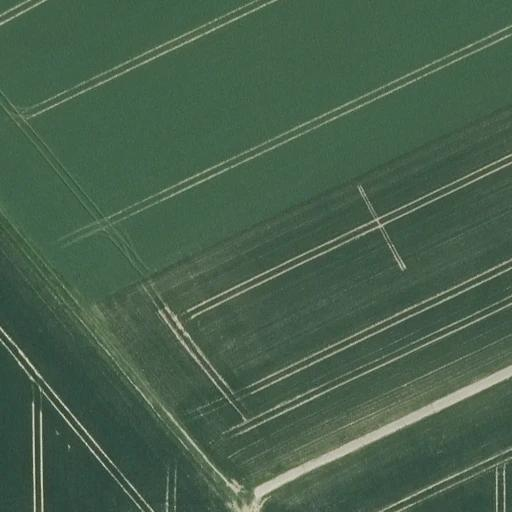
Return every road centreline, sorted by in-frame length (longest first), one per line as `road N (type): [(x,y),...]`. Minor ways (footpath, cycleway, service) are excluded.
road 1 (track): [(0,221),(233,498),(251,505)]
road 2 (track): [(511,374),(257,494)]
